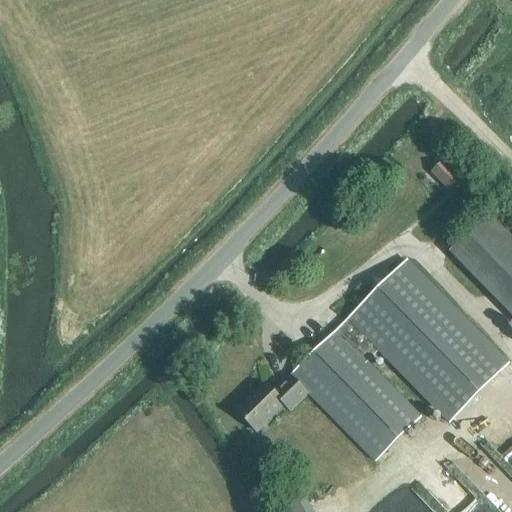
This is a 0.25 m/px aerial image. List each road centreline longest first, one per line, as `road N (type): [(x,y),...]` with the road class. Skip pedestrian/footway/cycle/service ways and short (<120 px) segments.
road 1 (unclassified): [(0,464),(177,303),(393,77),(454,0)]
road 2 (unknown): [(408,57),(511,162)]
